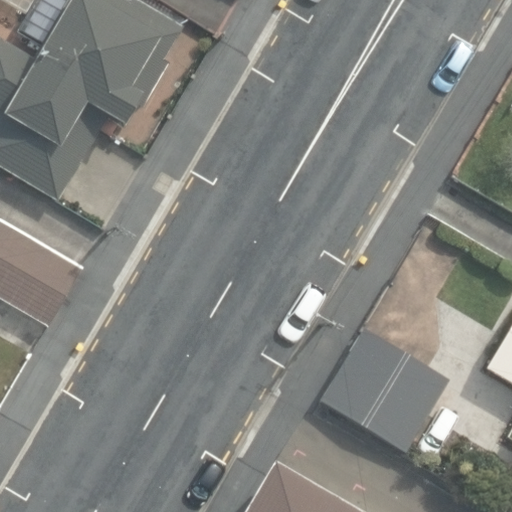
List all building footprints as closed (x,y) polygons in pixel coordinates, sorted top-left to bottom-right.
[(6,0),(22,9),(26,2),(50,16),(29,52),(0,35),(0,162),(54,194),(103,110),(124,122),(163,55),(158,52),(178,18),(145,0),(6,0)] [(0,297),(49,326),(81,271),(0,223),(0,297)] [(511,322),(485,368),(511,384),(511,322)] [(360,328),(318,400),(404,451),(446,379),(360,328)] [(367,511),(271,456),(237,511),(367,511)]
